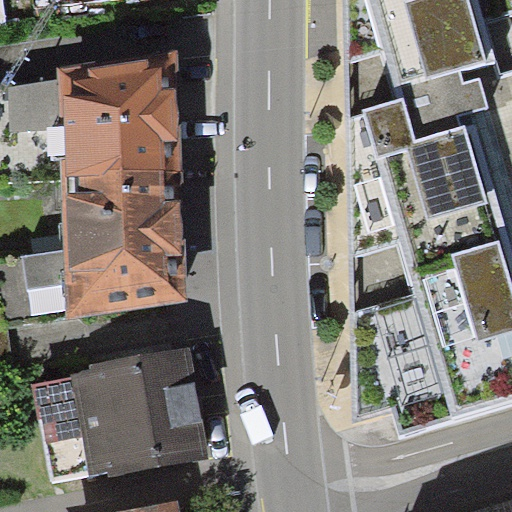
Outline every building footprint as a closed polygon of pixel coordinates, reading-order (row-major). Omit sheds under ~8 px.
[(511,0),(343,0),(348,126),(356,450),(511,407),(511,0)] [(0,182),(63,180),(182,170),(178,52),(60,67),(59,80),(0,91),(0,182)] [(186,299),(182,170),(63,180),(65,250),(0,261),(0,309),(1,316),(2,326),(11,325),(186,299)] [(2,326),(1,316),(0,315),(0,372),(18,370),(11,325),(2,326)] [(211,459),(190,347),(93,365),(94,373),(36,384),(54,481),(111,470),(112,477),(211,459)] [(179,511),(176,500),(123,511),(179,511)]
